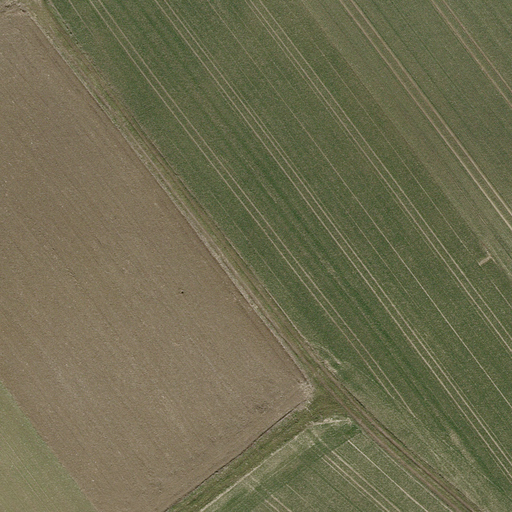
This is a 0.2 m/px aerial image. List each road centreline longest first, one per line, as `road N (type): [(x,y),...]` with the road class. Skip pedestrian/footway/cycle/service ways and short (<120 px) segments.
road 1 (track): [(34,0),(333,396)]
road 2 (track): [(333,396),(182,511)]
road 3 (track): [(477,511),(333,396)]
